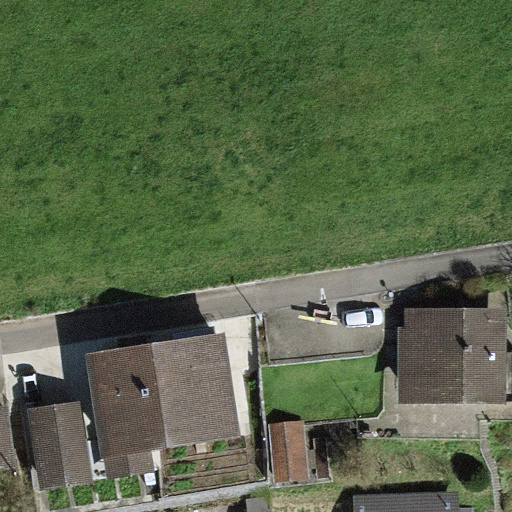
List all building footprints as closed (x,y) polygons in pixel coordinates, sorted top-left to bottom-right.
[(511,300),(427,306),(433,404),(511,398),(511,300)] [(260,327),(128,353),(149,462),(281,436),(260,327)] [(110,399),(62,410),(81,488),(129,477),(110,399)] [(41,405),(0,413),(13,477),(54,469),(41,405)] [(483,511),(475,486),(373,485),(372,511),(483,511)]
